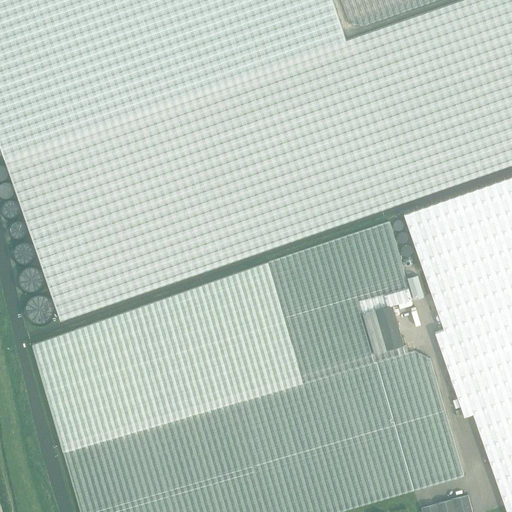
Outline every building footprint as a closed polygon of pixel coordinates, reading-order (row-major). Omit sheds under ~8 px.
[(0,0),(0,137),(6,154),(135,108),(219,77),(332,37),(350,31),(338,0),(0,0)] [(511,0),(459,0),(334,44),(5,157),(61,319),(511,162),(511,0)] [(340,0),(350,24),(363,26),(436,0),(340,0)] [(511,511),(511,176),(467,192),(403,214),(420,264),(436,310),(443,330),(435,332),(449,375),(463,417),(473,413),(507,511),(511,511)] [(4,197),(8,197),(11,196),(14,193),(14,189),(13,186),(11,183),(8,181),(4,181),(1,183),(0,183),(0,194),(1,196),(4,197)] [(9,219),(13,219),(17,217),(20,213),(21,209),(20,205),(17,201),(13,199),(8,199),(4,201),(2,205),(1,209),(2,213),(5,217),(9,219)] [(9,226),(8,230),(9,234),(12,238),(16,239),(20,239),(24,237),(27,234),(28,229),(27,225),(24,222),(20,220),(15,220),(12,222),(9,226)] [(397,230),(400,230),(403,228),(404,225),(403,222),(400,220),(397,220),(394,222),(393,225),(394,228),(397,230)] [(389,221),(268,262),(303,383),(408,352),(406,344),(404,345),(373,354),(373,353),(362,313),(392,304),(392,305),(412,299),(389,221)] [(401,243),(404,243),(407,241),(408,238),(407,234),(405,232),(401,232),(398,234),(397,237),(398,241),(401,243)] [(22,265),(27,264),(31,263),(34,259),(36,255),(36,250),(34,246),(30,243),(26,241),(21,241),(17,243),(14,247),(12,251),(13,256),(14,260),(18,263),(22,265)] [(406,256),(409,256),(411,254),(412,251),(412,249),(410,246),(408,245),(405,245),(402,247),(401,249),(401,252),(403,255),(406,256)] [(27,292),(32,292),(37,291),(41,288),(44,283),(44,278),(43,273),(40,268),(35,266),(30,265),(25,267),(21,270),(18,275),(18,280),(19,285),(22,289),(27,292)] [(407,278),(413,299),(420,297),(424,296),(418,275),(407,278)] [(25,314),(28,319),(32,322),(37,324),(42,324),(47,322),(52,319),(54,314),(55,309),(54,304),(52,299),(48,296),(43,294),(37,294),(32,295),(28,299),(25,303),(24,309),(25,314)] [(392,305),(392,304),(362,313),(373,353),(404,345),(392,305)] [(472,511),(468,495),(421,507),(422,511),(472,511)]
